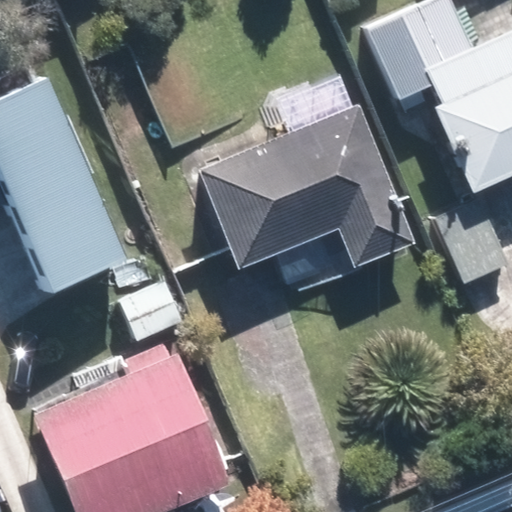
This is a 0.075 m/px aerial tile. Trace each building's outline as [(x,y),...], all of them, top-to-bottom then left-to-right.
[(511,29),(469,48),(448,0),(412,0),(356,25),(389,101),(424,85),(471,190),(511,172),(511,29)] [(0,187),(2,188),(45,281),(123,246),(42,67),(0,85),(0,187)] [(351,103),(340,71),(282,92),(295,128),(200,163),(238,265),(337,229),(350,264),(418,239),(366,97),(351,103)] [(166,279),(121,298),(138,337),(182,318),(166,279)] [(167,334),(117,359),(121,368),(28,411),(75,511),(154,511),(235,474),(167,334)]
